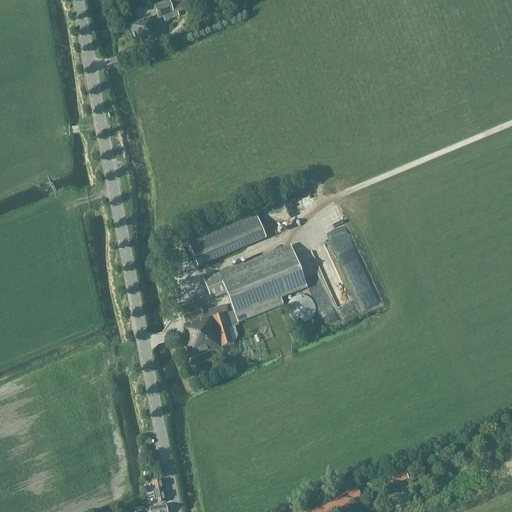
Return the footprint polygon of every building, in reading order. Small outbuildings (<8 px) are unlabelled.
[(154,6),(158,20),(163,18),(165,22),(175,18),(169,1),(154,6)] [(135,48),(158,40),(151,18),(128,26),(135,48)] [(305,202),(300,191),(292,195),(297,206),(305,202)] [(198,268),(267,241),(257,213),(188,240),(198,268)] [(370,303),(343,226),(326,232),(354,309),(370,303)] [(228,294),(234,314),(237,324),(284,306),(281,299),(307,289),(290,246),(203,280),(211,301),(228,294)] [(316,316),(316,313),(316,311),(315,308),(314,306),(312,304),(311,302),(308,301),(304,300),(301,300),(298,300),(297,301),(293,303),(291,305),(290,308),(289,310),(289,313),(289,316),(290,319),(291,321),(292,323),(295,325),(297,326),(300,327),(302,327),(305,327),(308,326),(310,325),(312,323),(314,321),(315,319),(316,316)] [(237,324),(234,314),(225,317),(221,306),(202,312),(199,302),(179,308),(185,326),(182,327),(185,335),(182,336),(189,359),(233,344),(228,329),(238,326),(237,324)] [(155,455),(151,456),(146,457),(148,468),(158,466),(155,455)] [(385,477),(386,481),(389,487),(408,480),(404,469),(385,477)] [(164,503),(160,482),(152,484),(152,487),(146,489),(150,506),(164,503)] [(330,511),(361,500),(356,488),(294,511),(330,511)]
